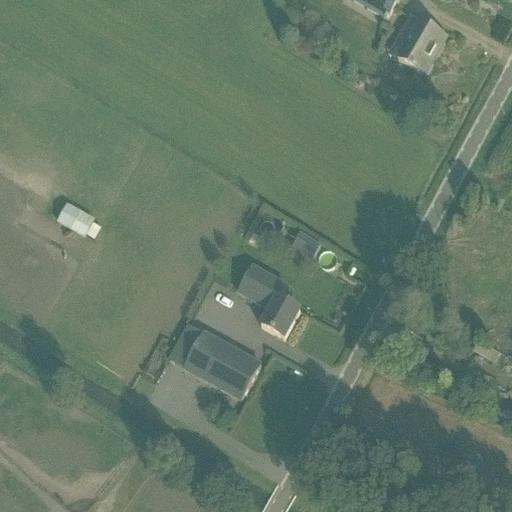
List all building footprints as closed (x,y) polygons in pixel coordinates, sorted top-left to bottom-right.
[(347,0),(387,23),(400,0),(347,0)] [(398,64),(424,79),(446,41),(412,21),(404,35),(412,40),(398,64)] [(67,207),(57,226),(85,242),(95,223),(67,207)] [(238,297),(270,315),(261,331),(267,335),(284,344),(300,316),(278,303),(286,289),(253,270),(238,297)] [(189,330),(170,365),(242,405),(261,370),(189,330)] [(441,502),(439,507),(449,511),(452,507),(441,502)]
